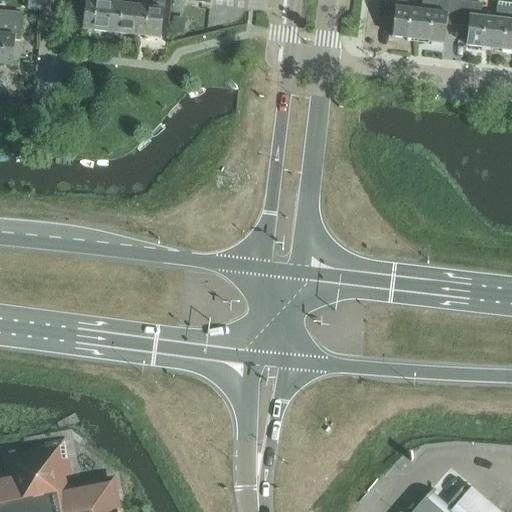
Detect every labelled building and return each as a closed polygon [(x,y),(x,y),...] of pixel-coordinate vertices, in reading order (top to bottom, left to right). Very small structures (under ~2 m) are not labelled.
[(108,35),(112,0),(86,0),(82,31),(108,35)] [(134,38),(138,0),(112,0),(108,35),(134,38)] [(138,0),(134,38),(160,41),(164,0),(153,0),(152,10),(138,8),(138,0)] [(392,39),(417,42),(421,12),(406,11),(407,0),(384,0),(382,19),(394,21),(392,39)] [(446,27),(457,28),(460,3),(439,0),(422,0),(421,13),(421,12),(417,42),(444,45),(446,27)] [(466,47),(492,50),(495,21),(480,19),(482,5),(460,3),(457,28),(468,30),(466,47)] [(511,4),(497,3),(495,21),(492,50),(511,52),(511,4)] [(0,65),(15,68),(21,15),(0,12),(0,65)] [(183,33),(185,17),(173,15),(170,31),(183,33)] [(0,511),(116,511),(111,483),(56,493),(53,479),(71,475),(64,440),(31,446),(35,463),(16,467),(18,476),(0,479),(0,511)] [(413,511),(453,511),(452,511),(473,487),(472,486),(465,495),(460,492),(468,483),(467,482),(447,506),(430,492),(413,511)] [(501,511),(473,487),(452,511),(453,511),(501,511)]
